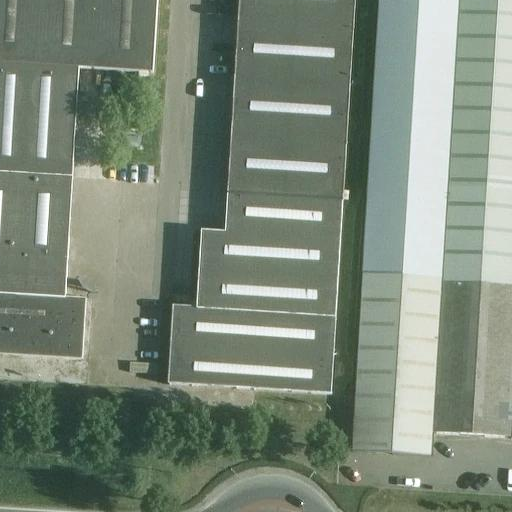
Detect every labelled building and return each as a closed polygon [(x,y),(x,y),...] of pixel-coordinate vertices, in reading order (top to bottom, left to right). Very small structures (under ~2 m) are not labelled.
[(0,0),(0,64),(79,69),(79,70),(152,74),(156,0),(0,0)] [(331,397),(349,88),(354,0),(238,0),(226,196),(224,235),(200,234),(196,311),(172,309),(167,387),(331,397)] [(511,286),(511,0),(379,0),(362,277),(511,286)] [(72,179),(79,70),(79,69),(0,64),(0,355),(81,361),(85,300),(65,299),(72,179)] [(511,286),(362,277),(351,453),(431,458),(432,434),(511,439),(511,286)] [(123,354),(122,366),(145,367),(146,355),(123,354)]
